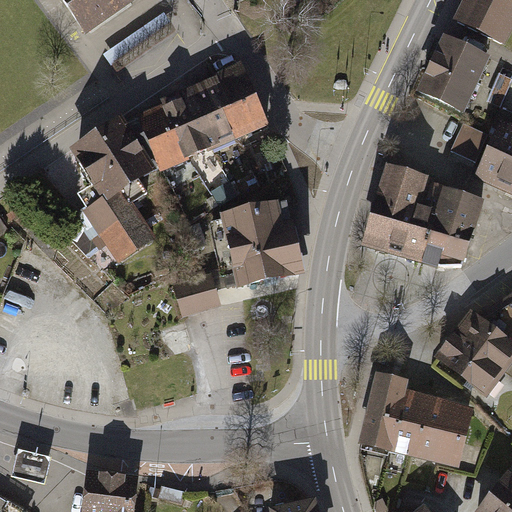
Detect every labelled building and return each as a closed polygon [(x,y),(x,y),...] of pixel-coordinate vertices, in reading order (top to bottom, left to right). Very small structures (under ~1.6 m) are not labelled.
[(65,0),(88,33),(135,0),(65,0)] [(511,38),(511,0),(464,0),(452,27),(506,52),(511,38)] [(163,14),(104,56),(112,66),(171,24),(163,14)] [(489,65),(443,45),(418,102),(464,122),(489,65)] [(209,84),(235,146),(267,133),(240,71),(209,84)] [(511,85),(497,78),(485,104),(499,110),(511,85)] [(177,104),(201,161),(235,146),(209,84),(174,99),(177,104)] [(158,112),(182,169),(201,161),(177,104),(158,112)] [(153,177),(155,181),(182,169),(158,112),(120,128),(153,177)] [(478,162),(490,133),(465,123),(453,151),(478,162)] [(511,130),(500,124),(472,184),(511,202),(511,130)] [(94,243),(114,272),(154,244),(122,197),(153,177),(120,128),(117,125),(69,158),(100,205),(83,216),(99,240),(94,243)] [(442,188),(388,174),(366,254),(420,269),(440,194),(442,188)] [(461,199),(440,194),(420,269),(438,274),(442,259),(466,266),(483,205),(461,199)] [(223,219),(239,288),(298,274),(296,268),(301,267),(293,233),(289,234),(282,205),(223,219)] [(205,227),(188,232),(193,252),(211,247),(205,227)] [(218,313),(208,279),(172,290),(182,324),(218,313)] [(511,295),(477,317),(497,331),(511,343),(511,295)] [(477,317),(472,313),(437,358),(438,359),(462,377),(497,331),(477,317)] [(511,359),(511,343),(497,331),(462,377),(485,395),(511,359)] [(408,383),(375,376),(359,444),(392,452),(406,393),(408,383)] [(445,402),(406,393),(392,452),(431,461),(445,402)] [(471,408),(445,402),(431,461),(457,467),(471,408)] [(23,452),(17,456),(13,475),(16,480),(42,484),(46,481),(50,462),(48,458),(23,452)] [(90,478),(86,511),(129,511),(133,483),(90,478)] [(511,511),(511,479),(509,478),(480,511),(511,511)] [(160,489),(158,499),(182,505),(184,494),(160,489)] [(314,511),(312,500),(273,509),(273,511),(314,511)] [(21,511),(5,502),(1,508),(0,507),(0,511),(21,511)]
